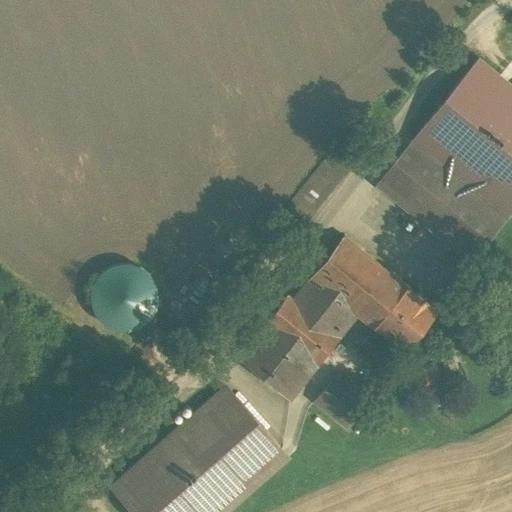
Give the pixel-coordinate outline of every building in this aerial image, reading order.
[(511,84),(480,60),(382,188),(475,260),(511,212),(511,84)] [(434,310),(342,237),(245,361),(291,397),(358,313),(404,348),(434,310)] [(136,263),(128,262),(116,262),(105,267),(95,279),(90,294),(92,305),(99,317),(108,324),(122,328),(133,327),(145,321),(155,307),(158,296),(156,285),(150,274),(146,269),(136,263)] [(365,399),(336,375),(313,404),(344,425),(365,399)] [(223,511),(288,455),(225,385),(114,484),(138,511),(223,511)]
